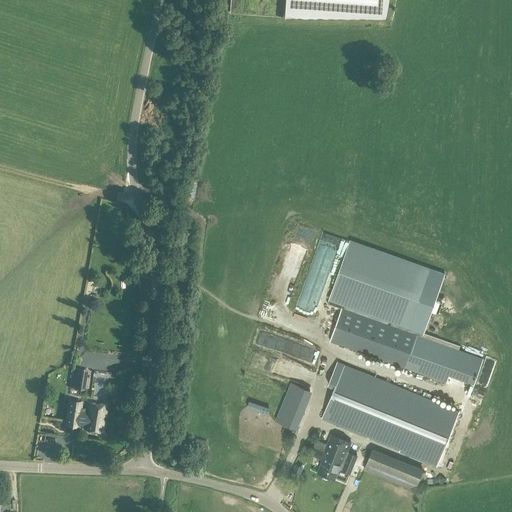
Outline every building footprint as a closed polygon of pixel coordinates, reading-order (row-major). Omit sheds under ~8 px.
[(284,0),(283,16),(385,16),(387,0),(284,0)] [(103,237),(115,236),(115,229),(103,229),(103,237)] [(461,347),(424,334),(445,275),(350,240),(327,304),(341,309),(329,341),(448,384),(451,376),(474,384),(483,360),(459,352),(461,347)] [(287,265),(277,290),(291,296),(301,271),(287,265)] [(96,282),(95,290),(105,291),(105,284),(96,282)] [(459,411),(341,363),(321,418),(399,450),(399,451),(437,467),(459,411)] [(108,388),(113,369),(99,366),(94,384),(108,388)] [(72,388),(85,390),(88,369),(76,367),(72,388)] [(309,390),(291,383),(279,410),(298,418),(309,390)] [(82,402),(71,400),(67,426),(79,428),(104,432),(107,406),(88,403),(86,416),(81,415),(82,402)] [(332,434),(328,444),(317,440),(311,454),(323,459),(318,472),(335,479),(339,467),(351,471),(357,454),(347,450),(351,442),(332,434)] [(415,489),(422,471),(372,451),(364,469),(415,489)] [(291,473),(298,477),(303,466),(296,462),(291,473)] [(20,511),(21,499),(12,499),(11,511),(20,511)] [(0,511),(10,511),(10,505),(0,503),(0,511)]
